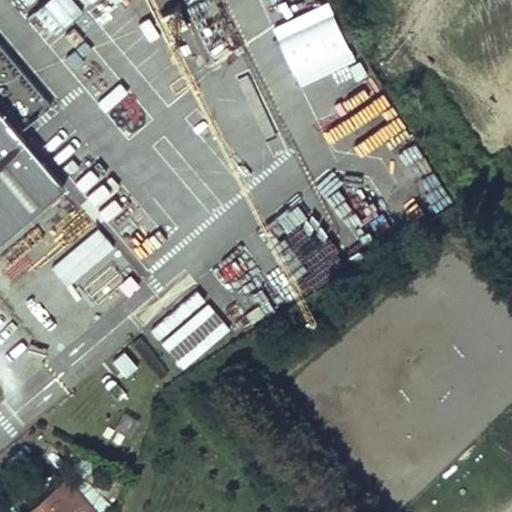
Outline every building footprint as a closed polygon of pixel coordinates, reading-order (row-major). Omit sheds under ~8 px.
[(37,0),(22,14),(43,37),(85,0),(37,0)] [(0,238),(62,186),(36,155),(0,112),(0,238)] [(47,264),(95,225),(79,206),(32,245),(47,264)] [(180,321),(183,325),(161,338),(175,362),(227,331),(211,303),(180,321)] [(93,511),(66,479),(39,502),(42,505),(33,511),(93,511)] [(27,511),(33,511),(42,505),(39,502),(27,511)]
